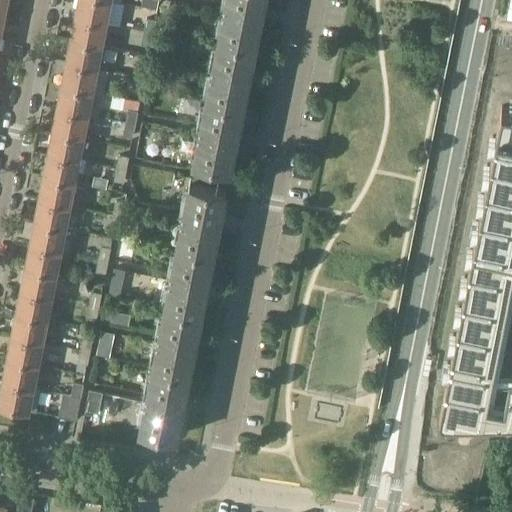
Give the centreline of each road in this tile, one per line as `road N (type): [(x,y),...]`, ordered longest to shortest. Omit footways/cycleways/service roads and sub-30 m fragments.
road 1 (residential): [(176,489),(210,481),(224,441),(318,0)]
road 2 (secondary): [(395,429),(482,0)]
road 3 (residential): [(0,207),(42,0)]
road 4 (residential): [(176,489),(0,454)]
